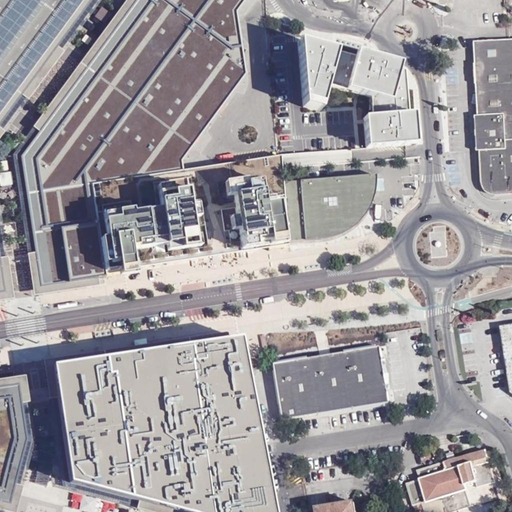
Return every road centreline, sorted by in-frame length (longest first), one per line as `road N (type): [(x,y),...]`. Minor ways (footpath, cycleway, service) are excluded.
road 1 (unclassified): [(459,407),(438,419),(274,449)]
road 2 (unclassified): [(425,276),(438,373),(453,398)]
road 3 (unclassified): [(453,398),(450,275)]
road 4 (unknown): [(323,158),(399,65)]
